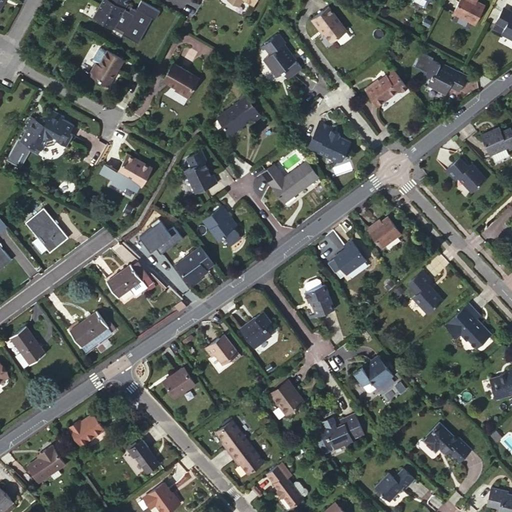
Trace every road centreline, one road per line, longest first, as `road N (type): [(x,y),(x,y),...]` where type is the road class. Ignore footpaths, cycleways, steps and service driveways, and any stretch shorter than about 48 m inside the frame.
road 1 (residential): [(391,165),(114,368)]
road 2 (residential): [(246,511),(114,368)]
road 3 (residential): [(391,165),(511,300)]
road 4 (residential): [(511,75),(391,165)]
road 5 (residential): [(113,235),(0,315)]
road 6 (residential): [(114,368),(0,446)]
road 7 (residential): [(0,57),(109,117)]
